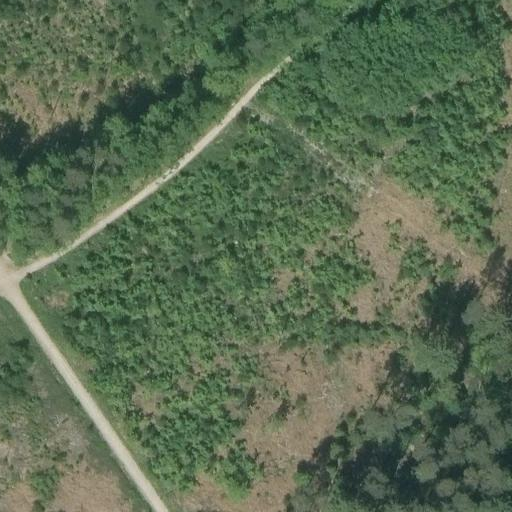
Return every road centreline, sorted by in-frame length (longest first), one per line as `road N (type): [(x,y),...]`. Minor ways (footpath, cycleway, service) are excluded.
road 1 (track): [(0,279),(129,200),(294,51),(367,0)]
road 2 (track): [(167,511),(0,288)]
